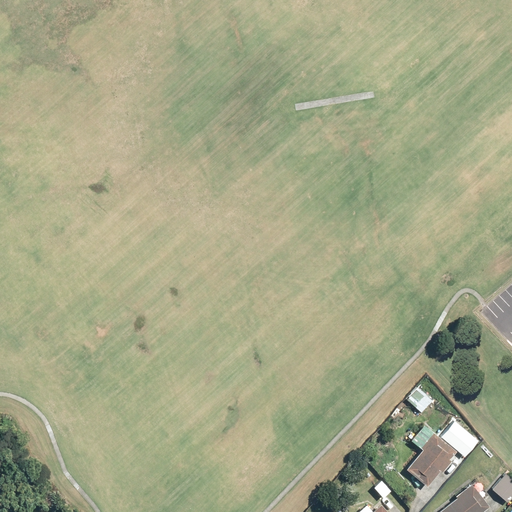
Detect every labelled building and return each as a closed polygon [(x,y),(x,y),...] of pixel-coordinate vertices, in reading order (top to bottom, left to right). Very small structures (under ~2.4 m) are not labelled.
[(415,387),(405,399),(419,411),(429,399),(415,387)] [(477,439),(452,418),(437,435),(463,456),(477,439)] [(433,434),(404,468),(425,486),(454,452),(433,434)] [(511,481),(504,474),(491,489),(507,502),(511,496),(511,481)] [(469,483),(433,511),(432,511),(479,511),(487,506),(469,483)]
